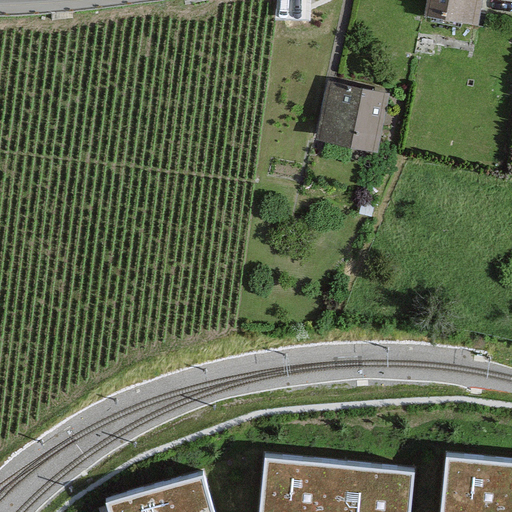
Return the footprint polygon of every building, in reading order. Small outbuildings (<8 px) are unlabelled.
[(479,0),(431,0),(429,18),(475,26),(479,0)] [(392,100),(329,89),(319,152),(382,163),(392,100)] [(409,511),(414,474),(265,457),(259,511),(409,511)] [(511,511),(511,463),(449,457),(443,511),(511,511)] [(104,504),(106,511),(213,511),(203,476),(104,504)]
